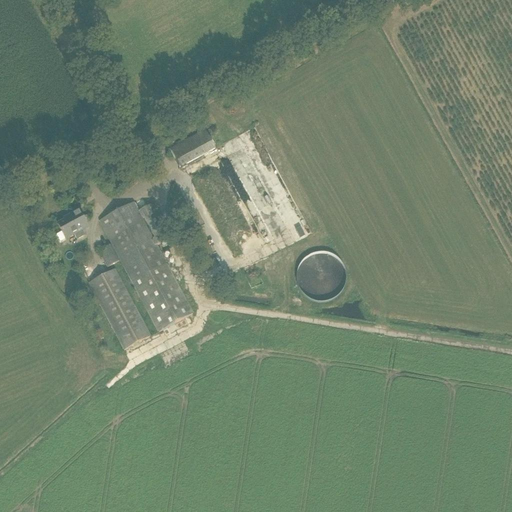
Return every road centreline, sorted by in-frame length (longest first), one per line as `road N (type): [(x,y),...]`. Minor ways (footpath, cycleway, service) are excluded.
road 1 (track): [(205,305),(511,355)]
road 2 (track): [(398,0),(130,144)]
road 3 (unclassified): [(0,195),(130,144)]
